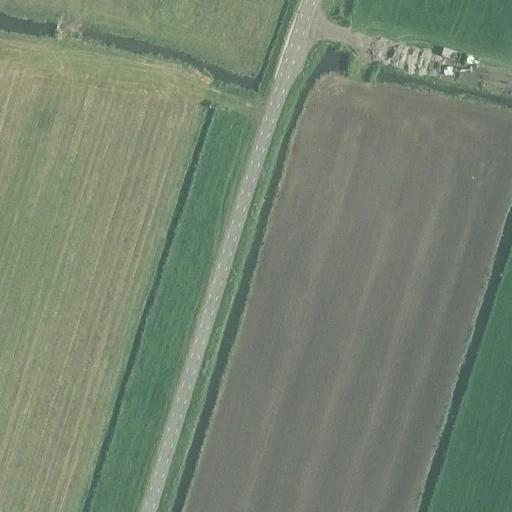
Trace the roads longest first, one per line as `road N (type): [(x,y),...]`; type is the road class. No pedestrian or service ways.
road 1 (unclassified): [(148,511),(310,0)]
road 2 (track): [(511,90),(302,24)]
road 3 (track): [(143,71),(271,117)]
